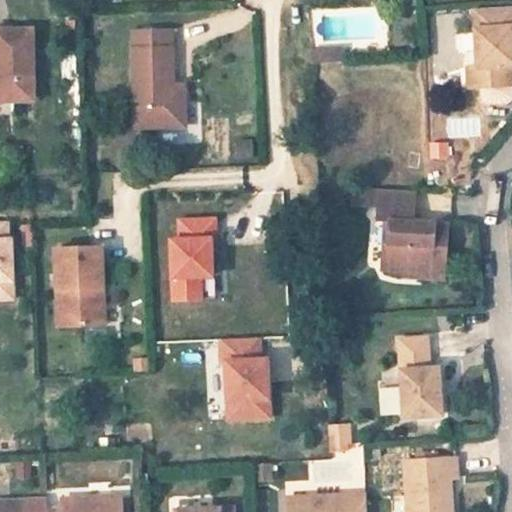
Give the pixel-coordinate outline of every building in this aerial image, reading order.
[(511,13),(474,15),(477,71),(479,91),(484,91),(511,88),(511,13)] [(0,101),(34,101),(32,30),(0,29),(0,101)] [(137,35),(136,95),(171,94),(172,34),(137,35)] [(345,50),(312,52),(313,65),(346,63),(345,50)] [(477,71),(468,71),(469,92),(479,91),(477,71)] [(511,88),(484,91),(485,103),(489,107),(511,105),(511,103),(511,88)] [(240,162),(257,159),(254,138),(236,141),(240,162)] [(451,160),(453,144),(433,142),(431,158),(451,160)] [(417,196),(356,191),(354,209),(376,210),(375,223),(387,223),(386,244),(380,244),(378,270),(424,273),(424,280),(446,281),(449,228),(415,225),(417,196)] [(207,281),(224,280),(221,214),(171,216),(174,304),(207,302),(207,281)] [(6,224),(0,224),(0,300),(12,300),(10,240),(7,240),(6,224)] [(100,249),(54,251),(57,329),(103,327),(100,249)] [(279,419),(276,357),(266,357),(265,338),(219,339),(220,368),(207,369),(209,422),(279,419)] [(423,338),(397,340),(402,417),(437,414),(434,368),(425,369),(423,338)] [(349,429),(329,430),(330,446),(350,445),(349,429)] [(449,511),(448,477),(455,476),(454,457),(403,460),(406,511),(396,511),(394,511),(449,511)] [(366,511),(366,490),(288,494),(288,511),(366,511)] [(46,511),(46,499),(0,500),(0,511),(46,511)] [(233,511),(233,503),(175,506),(175,511),(233,511)]
